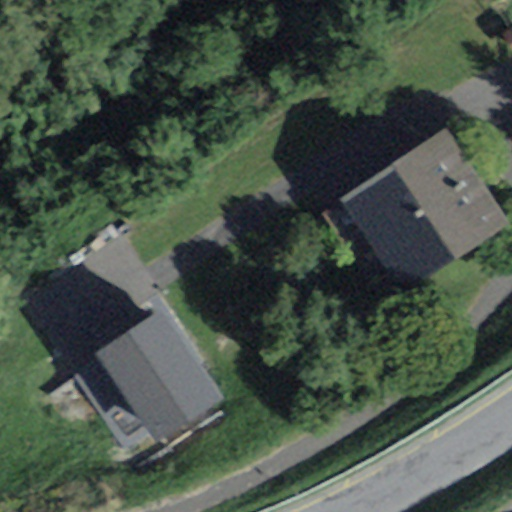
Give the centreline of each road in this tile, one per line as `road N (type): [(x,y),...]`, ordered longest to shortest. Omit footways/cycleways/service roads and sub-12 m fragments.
road 1 (residential): [(511,285),(392,396),(315,444),(167,511)]
road 2 (tertiary): [(352,511),(511,413)]
